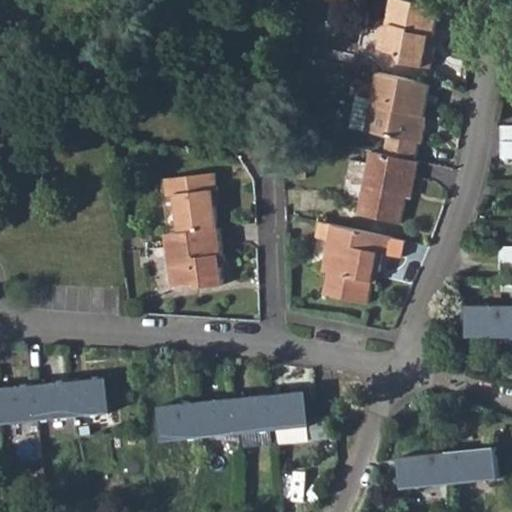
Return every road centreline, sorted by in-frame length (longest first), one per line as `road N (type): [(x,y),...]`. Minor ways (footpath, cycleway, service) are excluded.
road 1 (residential): [(398,366),(283,344),(0,325)]
road 2 (residential): [(492,0),(475,148),(453,240),(398,366)]
road 3 (residential): [(398,366),(336,511)]
road 4 (track): [(268,148),(259,0)]
road 5 (residential): [(511,405),(398,366)]
